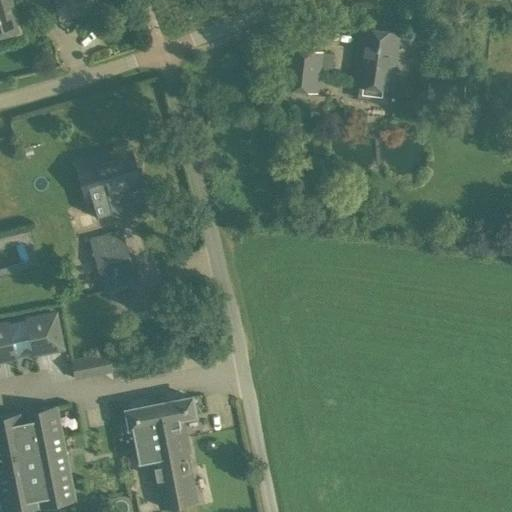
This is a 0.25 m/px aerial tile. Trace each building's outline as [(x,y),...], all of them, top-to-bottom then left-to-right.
[(0,0),(0,35),(16,31),(8,4),(11,3),(10,0),(0,0)] [(53,0),(58,20),(82,14),(81,12),(101,7),(99,0),(53,0)] [(359,29),(352,84),(390,88),(397,34),(359,29)] [(316,92),(319,54),(285,50),(282,88),(316,92)] [(462,108),(463,90),(427,87),(426,104),(462,108)] [(114,214),(109,194),(119,191),(127,216),(147,209),(139,185),(130,152),(106,158),(105,155),(77,163),(88,200),(93,220),(114,214)] [(121,229),(88,238),(103,291),(136,282),(121,229)] [(55,313),(24,319),(25,319),(8,323),(8,322),(0,323),(0,360),(15,357),(31,353),(32,354),(62,348),(55,313)] [(71,361),(74,379),(111,371),(108,353),(71,361)] [(131,378),(162,372),(160,360),(128,366),(131,378)] [(150,460),(159,507),(194,500),(185,453),(187,452),(180,418),(193,416),(190,397),(124,410),(128,429),(130,428),(137,462),(150,460)] [(0,503),(1,511),(5,511),(73,498),(55,407),(0,418),(0,503)]
